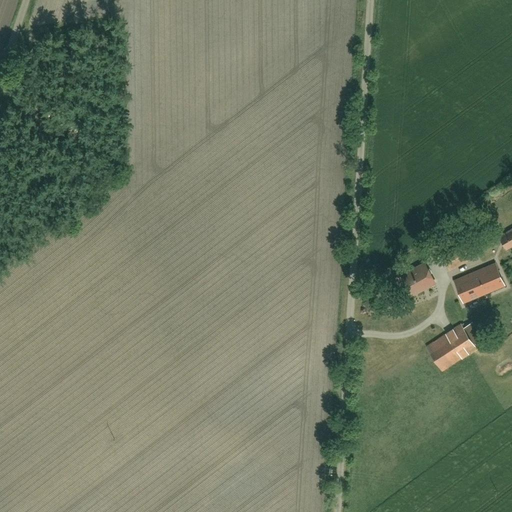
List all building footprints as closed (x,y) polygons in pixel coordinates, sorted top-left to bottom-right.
[(511,229),(500,235),(507,250),(511,247),(511,229)] [(443,257),(448,269),(473,258),(467,246),(443,257)] [(453,282),(464,306),(510,286),(500,262),(453,282)] [(404,280),(412,298),(438,286),(429,268),(404,280)] [(427,353),(442,375),(478,351),(464,329),(427,353)]
